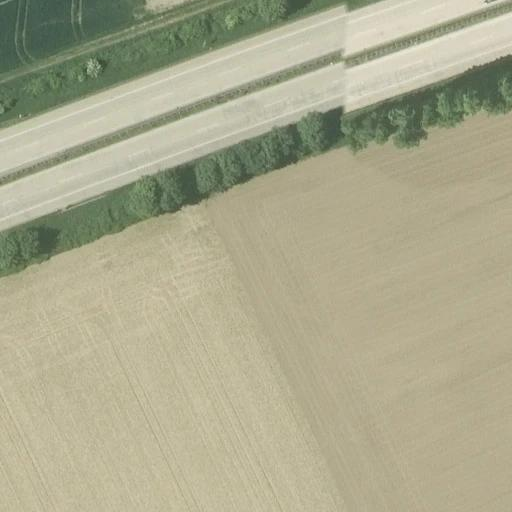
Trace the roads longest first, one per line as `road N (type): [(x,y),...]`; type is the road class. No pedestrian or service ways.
road 1 (motorway): [(0,216),(511,32)]
road 2 (motorway): [(457,0),(0,165)]
road 3 (track): [(355,511),(208,207)]
road 4 (track): [(219,0),(0,75)]
